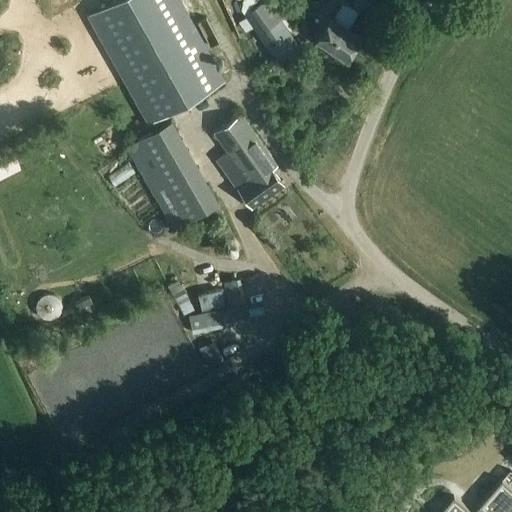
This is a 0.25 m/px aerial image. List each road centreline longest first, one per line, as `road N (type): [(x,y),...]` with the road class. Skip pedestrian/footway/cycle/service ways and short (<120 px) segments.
road 1 (unclassified): [(511,359),(382,268),(351,230),(347,200),(357,157),(395,63),(434,0)]
road 2 (track): [(15,511),(382,268)]
